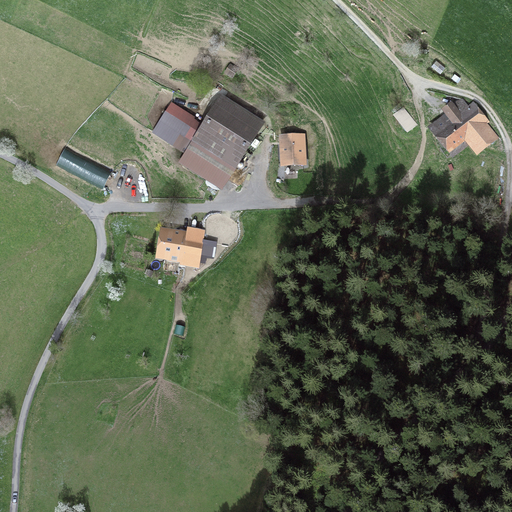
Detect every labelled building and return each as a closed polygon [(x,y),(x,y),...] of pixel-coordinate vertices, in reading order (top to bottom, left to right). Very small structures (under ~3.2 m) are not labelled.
[(225,194),(266,126),(220,98),(179,167),(225,194)] [(478,158),(501,140),(489,126),(493,123),(477,103),(470,108),(464,100),(454,108),(451,104),(439,113),(443,119),(430,129),(455,162),(471,150),(478,158)] [(179,152),(199,122),(172,105),(153,135),(179,152)] [(408,136),(419,127),(405,108),(393,118),(408,136)] [(306,137),(280,138),(281,170),(307,169),(306,137)] [(56,167),(104,188),(112,169),(64,148),(56,167)] [(160,231),(155,261),(188,266),(192,236),(160,231)]
